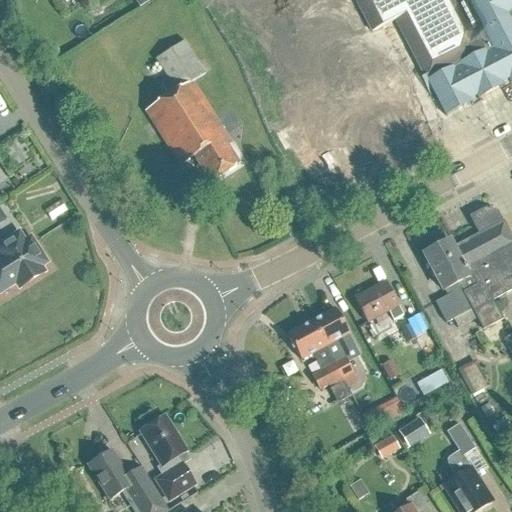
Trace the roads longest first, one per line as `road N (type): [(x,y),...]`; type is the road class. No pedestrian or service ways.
road 1 (primary): [(210,301),(511,145)]
road 2 (residential): [(0,63),(146,290)]
road 3 (residential): [(268,511),(194,352)]
road 4 (primary): [(2,420),(140,339)]
